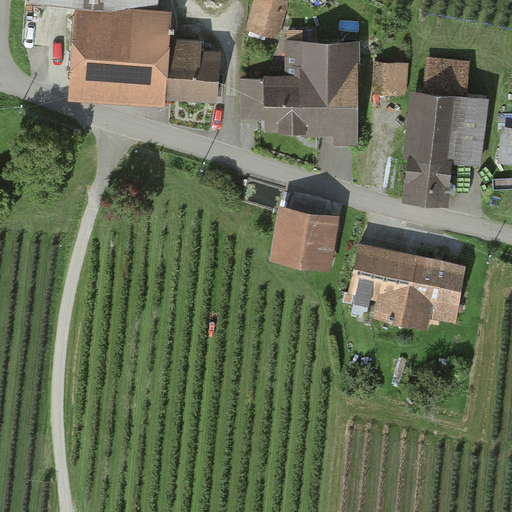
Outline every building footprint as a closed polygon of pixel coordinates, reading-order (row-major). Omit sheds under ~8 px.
[(78,8),(161,14),(162,0),(39,0),(39,5),(78,8)] [(278,35),(286,0),(255,0),(248,27),(278,35)] [(78,8),(72,87),(221,99),(224,56),(204,54),(204,44),(172,41),(174,15),(161,14),(78,8)] [(249,80),(248,118),(269,118),(269,131),(367,133),(369,46),(292,44),(291,81),(249,80)] [(412,59),(381,57),(378,90),(397,91),(398,79),(411,80),(412,59)] [(419,93),(409,196),(457,201),(461,161),(487,163),(493,101),(470,99),(473,68),(431,64),(428,94),(419,93)] [(511,161),(511,122),(504,121),(501,160),(511,161)] [(275,256),(329,265),(337,210),(283,202),(275,256)] [(468,265),(364,244),(354,291),(383,297),(379,314),(429,324),(432,307),(458,313),(468,265)]
